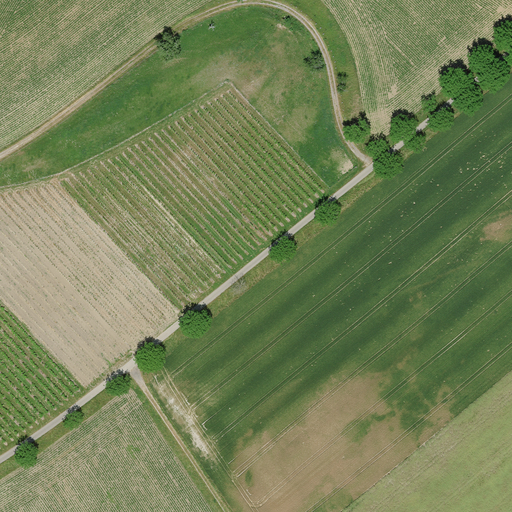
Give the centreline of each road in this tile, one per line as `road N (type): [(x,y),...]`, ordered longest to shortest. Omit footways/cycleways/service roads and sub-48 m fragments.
road 1 (track): [(374,165),(343,133),(319,37),(264,1),(190,20),(0,156)]
road 2 (track): [(0,459),(374,165)]
road 3 (track): [(374,165),(511,50)]
road 4 (track): [(129,365),(230,511)]
